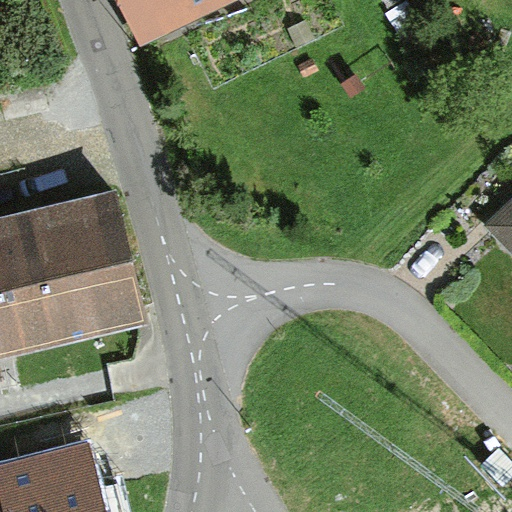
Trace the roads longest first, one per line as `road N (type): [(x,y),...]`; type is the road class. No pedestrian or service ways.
road 1 (residential): [(188,312),(308,286),(368,292),(420,323),(511,421)]
road 2 (tertiary): [(80,0),(188,312)]
road 3 (tertiary): [(188,312),(209,423),(201,508)]
